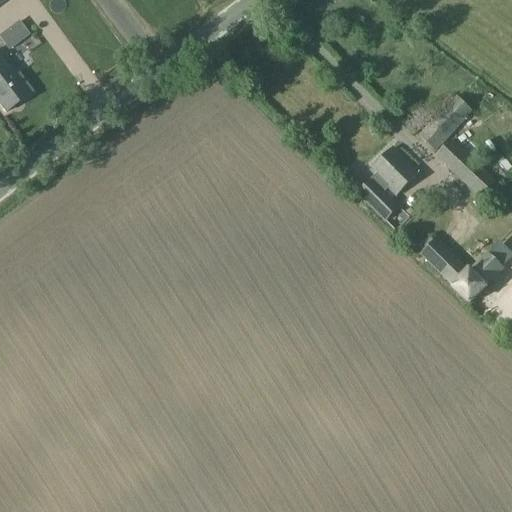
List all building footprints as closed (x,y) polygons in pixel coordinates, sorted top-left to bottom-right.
[(0,106),(5,113),(31,93),(18,76),(14,78),(0,59),(0,106)] [(435,156),(480,199),(496,183),(450,140),(453,137),(452,136),(473,114),(456,97),(418,137),(436,155),(435,156)] [(396,197),(418,175),(393,150),(371,173),(375,177),(371,180),(370,179),(355,195),(384,224),(399,208),(378,188),(382,184),(396,197)] [(421,257),(469,305),(503,270),(487,255),(469,274),(436,241),(421,257)] [(497,309),(511,293),(511,283),(501,273),(481,294),(497,309)] [(30,492),(62,493),(64,460),(31,459),(30,492)]
